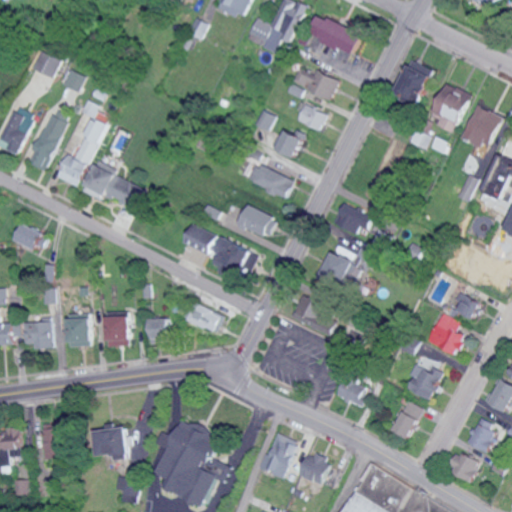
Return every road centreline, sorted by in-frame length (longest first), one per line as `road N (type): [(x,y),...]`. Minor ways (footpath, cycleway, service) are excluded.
road 1 (tertiary): [(481,511),(327,425),(210,372),(173,368),(0,393)]
road 2 (residential): [(232,380),(427,0)]
road 3 (residential): [(263,317),(0,177)]
road 4 (residential): [(426,479),(511,330)]
road 5 (residential): [(511,64),(383,0)]
